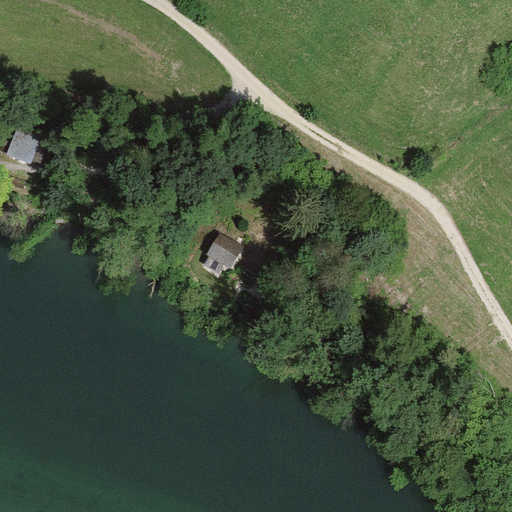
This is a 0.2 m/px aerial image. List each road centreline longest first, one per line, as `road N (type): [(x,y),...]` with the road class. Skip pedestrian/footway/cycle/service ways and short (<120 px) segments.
road 1 (track): [(511,338),(425,194),(259,94)]
road 2 (track): [(155,0),(259,94)]
